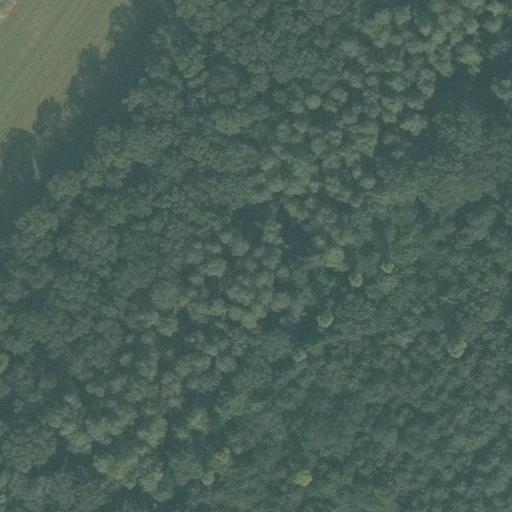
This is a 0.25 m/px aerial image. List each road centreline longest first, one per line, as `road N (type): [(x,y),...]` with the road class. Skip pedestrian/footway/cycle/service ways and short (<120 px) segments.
road 1 (track): [(162,511),(511,27)]
road 2 (track): [(126,511),(0,382)]
